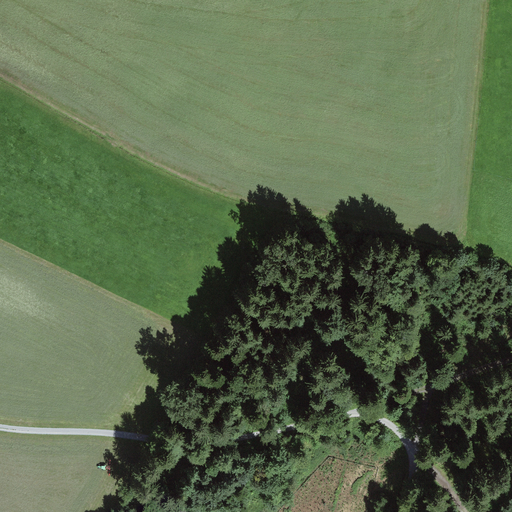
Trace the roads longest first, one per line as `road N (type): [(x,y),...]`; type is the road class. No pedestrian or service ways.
road 1 (track): [(356,412),(213,443),(0,427)]
road 2 (track): [(511,361),(356,412)]
road 3 (track): [(425,390),(414,452),(467,511)]
road 4 (track): [(402,511),(414,452),(384,420),(356,412)]
